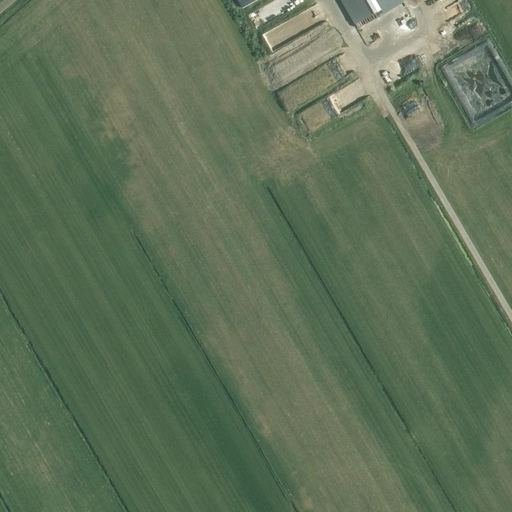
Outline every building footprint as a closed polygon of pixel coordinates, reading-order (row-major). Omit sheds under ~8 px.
[(275,0),(282,11),(302,0),(275,0)] [(341,0),(358,29),(403,3),(401,0),(341,0)] [(396,32),(412,26),(409,20),(403,6),(387,12),(390,19),(391,18),(396,32)] [(433,22),(433,10),(421,10),(421,22),(433,22)] [(373,28),(358,30),(360,43),(381,39),(378,23),(372,24),(373,28)] [(271,49),(285,41),(278,29),(264,38),(271,49)] [(328,29),(279,55),(288,71),(337,46),(328,29)] [(309,74),(317,88),(336,76),(329,64),(318,70),(317,69),(309,74)]
